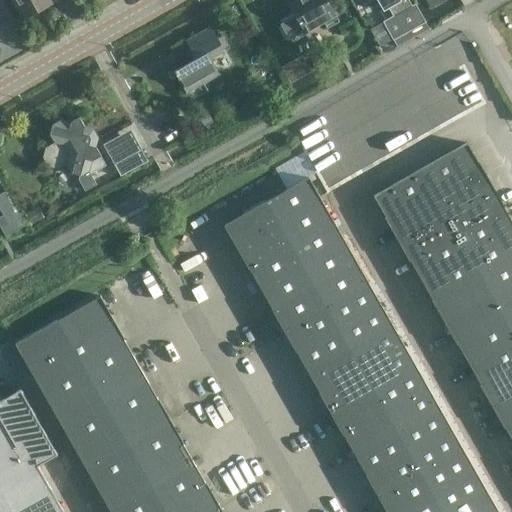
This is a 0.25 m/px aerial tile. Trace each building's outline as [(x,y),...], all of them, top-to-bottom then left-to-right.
[(12,0),(23,19),(51,4),(48,0),(12,0)] [(294,0),(287,4),(294,17),(280,25),(288,39),(303,31),(304,33),(322,23),(326,29),(338,22),(326,0),(294,0)] [(375,0),(381,9),(386,6),(390,14),(380,19),(396,48),(428,29),(413,4),(410,5),(407,0),(375,0)] [(424,0),(431,10),(448,0),(424,0)] [(218,76),(209,58),(222,50),(210,28),(185,42),(195,59),(173,72),(186,94),(218,76)] [(296,57),(281,66),(288,79),(303,70),(296,57)] [(78,118),(70,122),(69,122),(60,120),(51,125),(48,135),(53,143),(45,148),(42,157),(46,167),(56,169),(65,165),(69,173),(80,176),(88,172),(89,174),(105,167),(100,157),(95,147),(98,138),(93,129),(83,127),(78,118)] [(130,130),(102,144),(119,176),(147,162),(130,130)] [(479,163),(467,142),(373,196),(385,217),(384,217),(408,260),(409,260),(432,300),(431,301),(456,344),(457,343),(480,384),(479,384),(479,385),(503,427),(504,427),(511,440),(511,222),(503,206),(504,206),(479,163)] [(498,511),(463,449),(308,177),(223,225),(248,268),(271,308),(271,309),(295,352),(296,351),(319,392),(318,392),(343,435),(366,475),(365,476),(386,511),(498,511)] [(0,216),(0,228),(5,237),(25,225),(5,191),(0,194),(0,209),(3,215),(0,216)] [(26,213),(32,225),(44,218),(38,206),(26,213)] [(15,344),(110,511),(222,511),(206,483),(206,484),(183,443),(159,400),(158,400),(123,339),(124,339),(100,295),(15,344)] [(0,400),(0,511),(63,511),(37,466),(56,455),(57,454),(20,389),(0,400)]
